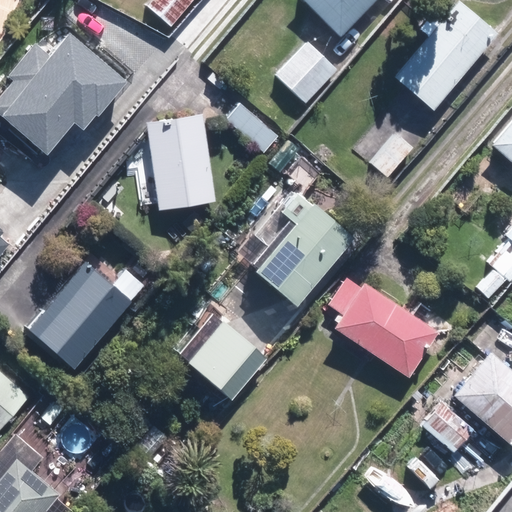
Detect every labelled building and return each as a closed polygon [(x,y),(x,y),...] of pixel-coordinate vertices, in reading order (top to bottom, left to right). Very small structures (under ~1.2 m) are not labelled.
[(152,0),(148,6),(171,27),(194,0),(152,0)] [(303,0),(340,36),(375,0),(303,0)] [(394,76),(433,110),(497,34),(457,0),(394,76)] [(15,82),(0,100),(0,117),(48,156),(75,123),(84,131),(126,80),(69,34),(50,57),(35,44),(8,77),(15,82)] [(274,76),(304,104),(335,70),(306,42),(274,76)] [(150,124),(161,211),(217,204),(205,117),(150,124)] [(511,120),(491,145),(511,162),(511,120)] [(372,164),(388,178),(411,149),(396,136),(372,164)] [(255,268),(296,303),(353,234),(312,200),(310,202),(290,185),(276,202),(296,219),(255,268)] [(488,299),(505,280),(507,282),(511,276),(511,227),(506,234),(508,237),(485,263),(491,268),(474,287),(488,299)] [(0,255),(8,246),(0,239),(0,235),(3,232),(0,229),(0,255)] [(27,328),(73,367),(131,300),(84,261),(27,328)] [(334,328),(409,377),(439,332),(364,282),(361,287),(346,277),(327,305),(339,313),(334,320),(338,322),(334,328)] [(214,399),(226,409),(269,356),(231,325),(195,368),(222,390),(214,399)] [(511,339),(497,354),(511,367),(511,339)] [(453,393),(511,444),(511,369),(490,351),(453,393)] [(0,430),(31,396),(0,369),(0,430)] [(473,429),(441,402),(421,425),(453,453),(473,429)] [(120,432),(133,443),(150,424),(137,413),(120,432)] [(137,447),(149,458),(166,439),(154,427),(137,447)] [(0,511),(45,511),(61,494),(32,471),(44,456),(16,433),(0,452),(0,511)]
